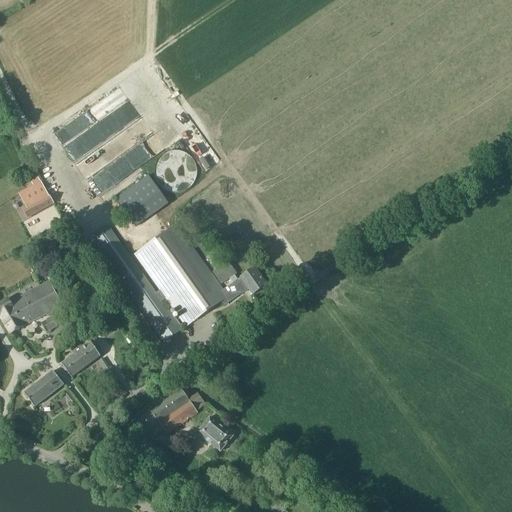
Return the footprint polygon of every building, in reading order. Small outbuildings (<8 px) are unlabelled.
[(148,176),(116,200),(135,228),(168,205),(148,176)] [(48,194),(41,181),(19,193),(26,206),(22,208),(27,218),(54,204),(49,194),(48,194)] [(230,301),(223,291),(176,225),(135,253),(161,290),(155,294),(161,302),(167,298),(186,326),(222,302),(224,305),(230,301)] [(181,331),(161,302),(155,294),(110,227),(91,239),(163,343),(181,331)] [(248,288),(253,295),(266,286),(255,269),(223,291),(230,301),(248,288)] [(0,303),(0,314),(10,333),(47,314),(47,315),(62,307),(49,281),(10,302),(9,299),(0,303)] [(53,317),(42,323),(47,332),(58,326),(53,317)] [(91,343),(61,364),(63,366),(61,367),(61,368),(62,368),(66,374),(67,375),(69,374),(71,378),(101,357),(91,343)] [(53,371),(24,393),(34,406),(64,385),(60,381),(62,380),(61,378),(60,379),(56,373),(57,373),(56,372),(54,373),(53,371)] [(181,390),(150,411),(166,435),(198,414),(188,399),(192,397),(187,391),(183,393),(181,390)] [(232,436),(209,417),(196,433),(220,452),(232,436)]
